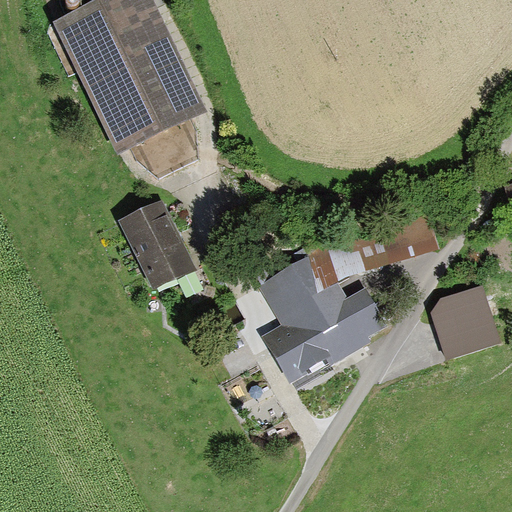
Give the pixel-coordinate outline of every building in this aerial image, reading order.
[(131,0),(100,0),(61,19),(84,65),(65,74),(86,117),(104,108),(122,146),(188,113),(131,0)] [(142,209),(103,230),(135,290),(174,269),(142,209)] [(292,323),(268,334),(284,370),(390,323),(374,288),(345,301),(339,288),(417,253),(399,214),(269,272),(292,323)] [(473,297),(426,320),(438,346),(486,324),(473,297)] [(224,338),(202,347),(215,379),(237,370),(224,338)]
